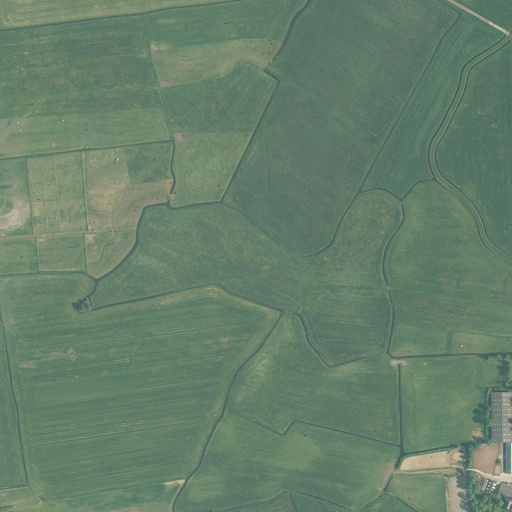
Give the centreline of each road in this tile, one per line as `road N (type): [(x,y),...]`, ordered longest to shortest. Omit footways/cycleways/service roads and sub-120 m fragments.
road 1 (track): [(511,261),(487,244),(478,218),(439,178),(431,151),(470,63),(511,35)]
road 2 (track): [(390,471),(473,469),(511,478)]
